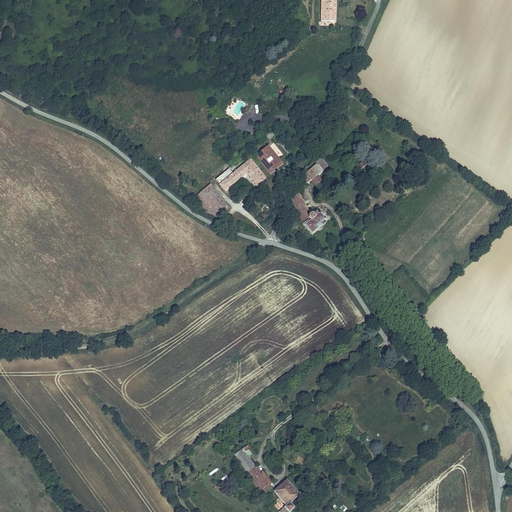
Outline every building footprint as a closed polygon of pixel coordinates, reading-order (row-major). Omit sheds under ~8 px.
[(335,0),(321,0),(321,22),(335,22),(335,0)] [(268,148),(256,157),(270,175),(282,165),(268,148)] [(307,173),(302,177),(307,184),(312,180),(318,176),(328,168),(320,159),(315,163),(313,160),(306,165),(307,166),(306,167),(305,169),(305,170),(306,171),(306,172),(307,172),(307,173)] [(374,164),(371,159),(359,167),(361,170),(364,169),(365,170),(374,164)] [(228,170),(215,181),(224,192),(246,174),(256,187),(265,180),(249,161),(233,175),(228,170)] [(318,176),(312,180),(317,186),(317,185),(322,181),(318,176)] [(211,216),(215,221),(229,210),(210,187),(196,198),(211,216)] [(305,226),(312,234),(317,230),(318,231),(321,229),(321,227),(326,223),(324,221),(324,219),(321,214),(319,214),(316,212),(310,216),(307,211),(309,210),(299,194),(297,195),(296,194),(293,195),(294,197),(291,199),(305,226)] [(211,216),(196,198),(194,200),(206,215),(211,216)] [(253,443),(248,446),(251,451),(250,452),(252,455),(255,453),(254,450),(257,449),(253,443)] [(246,465),(255,461),(252,455),(250,452),(251,451),(248,446),(233,454),(243,471),(248,469),(246,465)] [(260,458),(257,460),(270,485),(274,483),(260,458)] [(248,469),(263,495),(273,490),(270,485),(257,460),(255,461),(246,465),(248,469)] [(287,480),(274,491),(287,506),(286,507),(290,511),(294,508),(291,504),(298,497),(299,497),(300,498),(301,498),(302,498),(303,497),(303,496),(303,495),(302,493),(301,493),(300,492),(299,493),(298,493),(287,480)]
